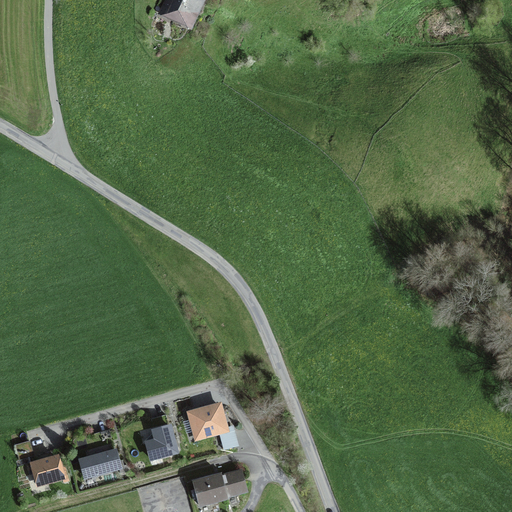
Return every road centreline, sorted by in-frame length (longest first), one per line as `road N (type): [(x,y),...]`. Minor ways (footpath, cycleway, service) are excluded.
road 1 (unclassified): [(60,162),(213,258),(239,284),(265,331),(333,511)]
road 2 (residential): [(51,445),(65,424),(219,387),(300,511)]
road 3 (track): [(40,511),(209,463)]
road 4 (residential): [(49,0),(60,162)]
